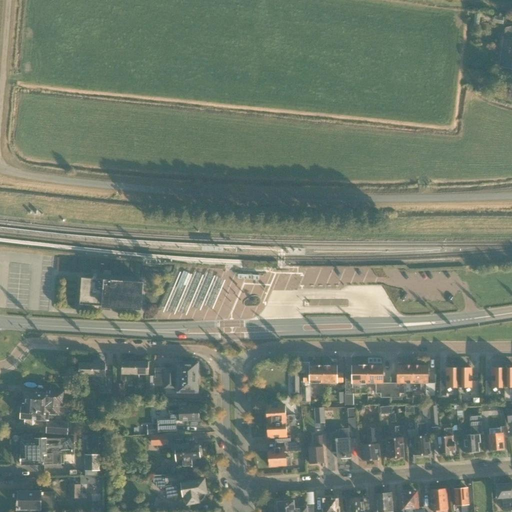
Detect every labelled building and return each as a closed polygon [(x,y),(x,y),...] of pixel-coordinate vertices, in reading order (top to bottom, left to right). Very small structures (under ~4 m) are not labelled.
[(493,23),(503,25),(504,17),(494,16),(493,23)] [(500,66),(511,67),(511,25),(505,28),(500,66)] [(143,283),(81,278),(79,305),(140,309),(142,283),(143,283)] [(176,312),(178,304),(166,300),(163,308),(176,312)] [(135,374),(135,361),(121,361),(121,374),(121,381),(125,381),(125,374),(134,374),(135,374)] [(135,374),(134,374),(134,381),(138,381),(138,374),(148,374),(148,362),(135,361),(135,374)] [(165,377),(197,377),(198,362),(178,362),(178,373),(175,373),(175,369),(165,369),(165,377)] [(92,376),(92,363),(79,363),(78,376),(88,376),(88,383),(92,383),(92,376)] [(111,392),(111,376),(105,376),(105,364),(92,363),(92,376),(99,376),(99,392),(111,392)] [(309,383),(323,383),(323,365),(309,366),(309,373),(303,373),(303,382),(309,382),(309,383)] [(323,365),(323,383),(337,383),(337,382),(342,382),(342,372),(337,372),(337,365),(323,365)] [(359,383),(367,383),(367,365),(351,365),(352,383),(354,383),(354,385),(354,393),(359,393),(359,383)] [(389,385),(389,383),(382,383),(382,365),(367,365),(367,383),(375,383),(376,393),(380,393),(380,397),(390,397),(389,385)] [(412,383),(412,365),(396,365),(397,383),(389,383),(389,385),(390,397),(399,397),(399,393),(404,393),(404,383),(412,383)] [(412,365),(412,383),(420,383),(420,393),(425,393),(426,396),(434,395),(434,383),(427,383),(427,365),(412,365)] [(446,368),(446,384),(440,384),(440,396),(446,396),(446,393),(452,393),(452,387),(458,387),(459,368),(446,368)] [(459,368),(458,387),(465,387),(465,393),(471,393),(471,396),(477,396),(477,384),(471,384),(471,368),(459,368)] [(492,368),(492,384),(485,384),(486,396),(492,396),(492,393),(498,393),(498,387),(504,387),(504,368),(492,368)] [(146,376),(146,393),(154,393),(154,376),(146,376)] [(197,392),(197,377),(165,377),(165,388),(174,388),(175,380),(178,380),(178,392),(179,392),(180,393),(185,393),(186,392),(197,392)] [(125,384),(114,384),(114,398),(124,398),(125,384)] [(80,387),(65,386),(65,394),(79,395),(80,387)] [(301,388),(301,402),(311,402),(310,387),(301,388)] [(54,407),(58,407),(59,402),(62,403),(62,393),(50,392),(50,394),(36,393),(36,394),(26,393),(25,404),(33,404),(33,405),(48,406),(49,404),(52,404),(52,405),(54,405),(54,407)] [(58,414),(58,407),(54,407),(54,405),(52,405),(52,404),(49,404),(48,406),(33,405),(33,404),(25,404),(25,408),(21,407),(21,418),(25,418),(24,424),(32,424),(33,419),(47,420),(48,420),(48,413),(58,414)] [(169,407),(169,415),(170,415),(170,419),(157,419),(157,432),(177,431),(176,421),(190,420),(190,426),(198,426),(198,420),(198,419),(199,417),(199,415),(198,412),(197,405),(186,406),(186,404),(179,405),(179,406),(169,407)] [(267,421),(295,420),(295,415),(286,415),(285,405),(266,406),(267,421)] [(414,426),(415,405),(408,405),(406,425),(414,426)] [(436,406),(430,407),(432,427),(438,427),(436,406)] [(324,408),(315,408),(316,424),(325,423),(324,408)] [(347,412),(349,431),(356,431),(354,408),(342,409),(342,412),(347,412)] [(465,453),(479,451),(478,442),(480,442),(479,434),(483,434),(481,415),(470,416),(472,435),(463,436),(465,453)] [(69,422),(47,420),(46,433),(68,434),(69,422)] [(284,442),(290,442),(290,435),(287,435),(286,426),(295,425),(295,420),(267,421),(267,436),(274,436),(275,443),(284,442)] [(427,435),(425,423),(418,424),(419,435),(412,436),(414,455),(415,455),(415,457),(421,457),(420,455),(429,454),(427,435)] [(157,434),(157,424),(146,425),(147,435),(157,434)] [(385,438),(387,458),(404,456),(402,435),(404,435),(403,426),(394,426),(396,437),(385,438)] [(502,437),(509,437),(506,426),(500,427),(501,433),(486,434),(488,451),(504,449),(502,437)] [(378,444),(376,444),(375,428),(367,428),(368,444),(362,445),(363,461),(377,459),(377,455),(379,455),(378,444)] [(454,441),(453,441),(451,428),(444,429),(445,436),(437,437),(439,455),(445,454),(445,452),(450,452),(451,450),(455,450),(454,441)] [(349,437),(339,438),(338,432),(330,433),(332,451),(336,451),(337,458),(351,456),(349,437)] [(151,435),(151,446),(167,445),(167,435),(151,435)] [(322,446),(321,435),(315,436),(316,447),(308,448),(309,464),(324,462),(322,446)] [(87,437),(87,455),(96,455),(99,455),(99,437),(87,437)] [(20,463),(20,464),(44,464),(44,463),(60,463),(69,463),(69,454),(73,453),(73,438),(35,439),(35,441),(21,441),(22,454),(20,454),(20,455),(19,456),(18,461),(20,463)] [(194,443),(183,444),(183,439),(174,440),(176,462),(183,462),(183,465),(192,465),(192,468),(201,467),(200,456),(202,456),(201,448),(199,448),(199,445),(194,445),(194,443)] [(267,457),(268,456),(269,468),(277,467),(277,466),(291,465),(290,457),(286,457),(286,451),(301,450),(300,442),(290,442),(284,442),(284,447),(272,448),(272,451),(266,451),(267,457)] [(96,470),(96,455),(85,455),(85,470),(96,470)] [(177,475),(158,475),(153,475),(153,483),(156,483),(156,486),(159,488),(165,487),(167,498),(183,495),(183,496),(186,495),(187,503),(199,501),(202,499),(204,497),(204,495),(203,489),(205,488),(204,482),(202,482),(202,480),(178,484),(177,475)] [(511,482),(496,484),(497,498),(503,497),(504,509),(511,508),(511,482)] [(69,498),(81,498),(81,485),(69,485),(69,498)] [(461,504),(461,511),(464,511),(468,511),(467,504),(468,504),(467,488),(461,488),(461,487),(455,487),(455,489),(453,489),(455,505),(461,504)] [(430,489),(432,510),(436,510),(436,511),(447,511),(445,488),(430,489)] [(46,492),(19,491),(19,493),(15,493),(15,500),(18,500),(18,509),(45,509),(46,492)] [(423,511),(423,507),(418,508),(416,492),(401,493),(402,511),(423,511)] [(392,511),(391,502),(390,502),(389,493),(374,494),(375,501),(377,501),(377,511),(388,511),(387,511),(392,511)] [(354,496),(346,497),(346,503),(348,503),(348,511),(363,511),(362,496),(355,497),(354,496)] [(336,501),(332,501),(332,500),(322,501),(322,511),(338,511),(338,509),(338,504),(337,504),(336,501)] [(277,511),(313,511),(313,504),(306,505),(306,507),(293,508),(293,501),(277,502),(277,511)]
